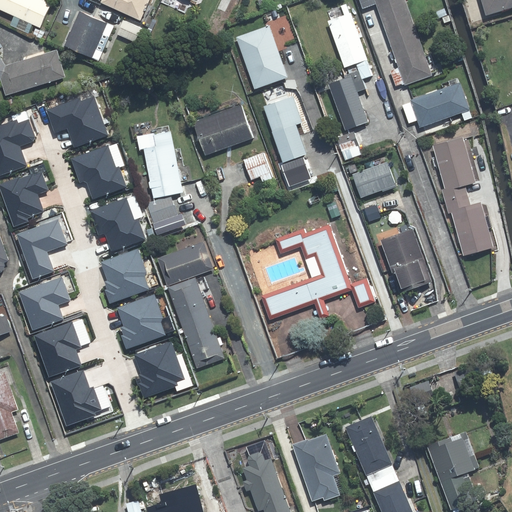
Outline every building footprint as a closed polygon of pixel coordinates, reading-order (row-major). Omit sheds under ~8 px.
[(1,0),(0,3),(0,7),(19,16),(15,25),(32,33),(36,24),(45,28),(55,4),(45,0),(1,0)] [(106,0),(105,2),(145,21),(154,0),(106,0)] [(364,0),(367,8),(380,3),(393,37),(419,27),(409,0),(364,0)] [(511,0),(486,0),(491,15),(511,8),(511,0)] [(445,8),(436,12),(438,18),(447,15),(445,8)] [(70,40),(72,40),(69,46),(103,61),(118,26),(85,11),(76,32),(74,31),(70,40)] [(355,12),(333,21),(349,67),(360,63),(370,60),(372,59),(364,38),(367,37),(363,26),(360,27),(355,12)] [(127,20),(121,34),(138,42),(145,28),(127,20)] [(273,26),(240,38),(258,89),(291,77),(273,26)] [(419,27),(393,37),(403,68),(395,71),(400,86),(409,83),(409,85),(436,75),(419,27)] [(36,35),(44,39),(47,32),(39,28),(36,35)] [(44,52),(24,57),(26,61),(10,66),(0,50),(0,81),(4,78),(9,95),(70,77),(61,50),(45,55),(44,52)] [(366,79),(376,75),(370,60),(360,63),(362,70),(349,75),(349,78),(334,84),(350,130),(372,122),(361,92),(369,89),(366,79)] [(413,122),(422,119),(424,126),(473,108),(464,82),(415,100),(416,102),(406,105),(413,122)] [(80,97),(46,110),(54,133),(67,129),(74,148),(108,135),(94,96),(81,101),(80,97)] [(268,106),(282,147),(278,148),(280,154),(285,152),(288,163),(286,164),(290,176),(312,169),(307,155),(311,153),(301,124),(306,122),(297,96),(268,106)] [(246,105),(198,122),(209,155),(258,138),(246,105)] [(0,174),(27,165),(20,146),(33,141),(35,137),(25,110),(11,115),(13,121),(0,125),(0,174)] [(154,188),(156,187),(157,196),(186,190),(175,132),(158,135),(160,145),(147,148),(154,182),(153,182),(154,188)] [(357,132),(341,137),(348,159),(365,154),(357,132)] [(450,188),(446,189),(447,191),(440,193),(443,202),(449,200),(472,194),(469,185),(479,182),(467,137),(438,145),(441,156),(435,158),(437,166),(443,165),(450,188)] [(108,145),(71,158),(79,183),(84,182),(87,183),(93,200),(128,188),(120,168),(127,166),(119,143),(108,146),(108,145)] [(266,153),(247,160),(254,180),(264,176),(267,184),(276,180),(266,153)] [(400,184),(400,182),(408,179),(401,162),(393,165),(392,161),(358,174),(366,197),(387,189),(387,192),(399,187),(399,184),(400,184)] [(358,164),(352,167),(354,173),(361,170),(358,164)] [(0,184),(0,189),(13,227),(29,222),(28,219),(32,217),(32,216),(45,212),(38,194),(49,191),(42,172),(32,175),(32,174),(20,178),(19,178),(0,184)] [(319,182),(311,185),(313,191),(321,188),(319,182)] [(472,194),(449,200),(453,213),(456,212),(467,255),(497,247),(485,202),(475,205),(472,194)] [(127,198),(89,211),(98,236),(103,234),(105,235),(111,252),(146,240),(138,219),(143,217),(136,195),(127,198)] [(174,196),(151,204),(157,223),(181,215),(174,196)] [(382,221),(382,219),(385,218),(377,198),(364,203),(373,225),(382,221)] [(62,219),(67,217),(71,238),(81,235),(76,215),(74,206),(60,210),(62,219)] [(16,234),(32,279),(54,271),(47,252),(67,244),(58,219),(16,234)] [(265,296),(274,320),(319,304),(328,300),(356,290),(363,307),(379,301),(371,278),(355,284),(333,224),(310,233),(308,228),(279,239),(284,253),(305,246),(316,277),(265,296)] [(417,228),(386,240),(405,293),(437,281),(417,228)] [(2,233),(0,233),(0,272),(5,270),(8,264),(7,261),(12,260),(2,233)] [(207,241),(161,258),(171,286),(218,269),(207,241)] [(138,248),(100,262),(106,280),(104,281),(107,290),(105,290),(110,304),(150,290),(145,277),(147,273),(138,248)] [(19,292),(32,330),(63,319),(58,305),(71,301),(62,277),(19,292)] [(199,277),(171,288),(186,328),(214,317),(199,277)] [(123,335),(121,335),(126,350),(166,335),(165,334),(175,331),(169,316),(163,318),(154,294),(117,308),(124,326),(120,328),(123,335)] [(0,353),(1,353),(0,349),(0,336),(15,331),(9,315),(6,316),(0,313),(0,353)] [(224,345),(226,344),(223,337),(222,338),(214,317),(186,328),(182,329),(183,333),(187,331),(201,368),(229,358),(224,345)] [(33,335),(49,377),(82,366),(76,349),(81,347),(81,346),(90,342),(82,319),(73,322),(72,321),(33,335)] [(138,386),(139,385),(144,398),(175,386),(177,391),(193,385),(182,353),(177,355),(172,341),(134,354),(140,374),(138,375),(139,376),(135,377),(138,386)] [(0,372),(0,432),(3,440),(23,433),(15,412),(23,409),(8,370),(0,372)] [(50,382),(66,426),(87,419),(87,420),(112,411),(103,385),(94,389),(93,386),(90,387),(84,370),(50,382)] [(350,425),(358,443),(355,444),(358,451),(361,450),(371,474),(372,474),(375,482),(399,472),(395,464),(397,463),(376,414),(350,425)] [(469,430),(432,444),(455,508),(481,499),(471,470),(483,466),(469,430)] [(337,474),(344,472),(331,433),(312,440),(311,438),(297,443),(316,500),(327,496),(328,499),(344,494),(337,474)] [(254,454),(252,458),(254,464),(246,467),(251,478),(247,480),(250,490),(254,489),(262,509),(268,507),(269,511),(294,511),(275,456),(269,458),(267,453),(263,451),(254,454)] [(379,490),(378,490),(386,511),(417,511),(404,479),(402,480),(399,472),(375,482),(379,490)] [(203,511),(199,493),(196,484),(159,494),(161,503),(146,507),(147,511),(203,511)] [(130,503),(132,511),(145,511),(142,499),(130,503)]
